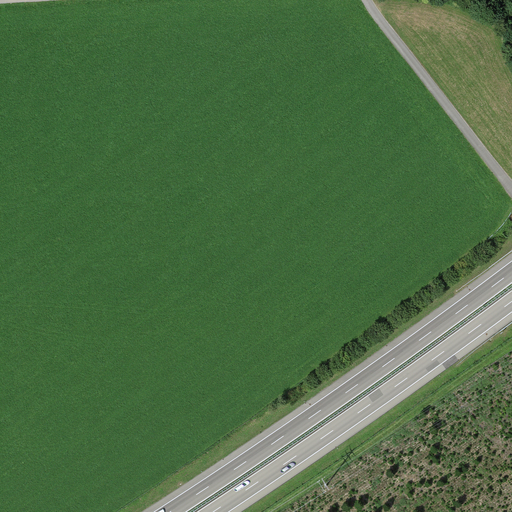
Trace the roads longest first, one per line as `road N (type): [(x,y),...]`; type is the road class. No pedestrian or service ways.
road 1 (motorway): [(511,272),(170,511)]
road 2 (motorway): [(213,511),(511,301)]
road 3 (track): [(511,188),(366,0)]
